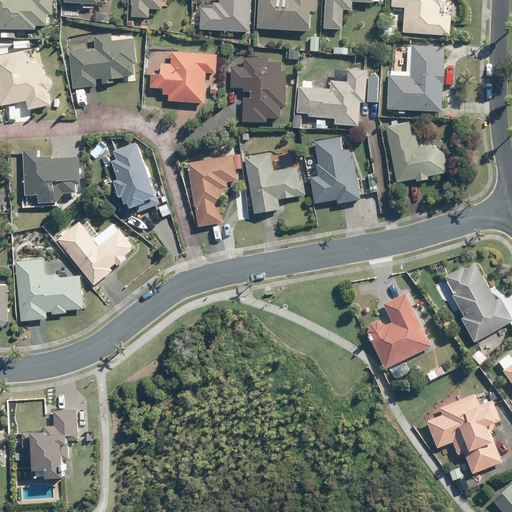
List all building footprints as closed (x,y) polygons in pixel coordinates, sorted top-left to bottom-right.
[(0,0),(0,26),(37,27),(37,22),(48,23),(49,12),(55,12),(55,0),(0,0)] [(151,16),(151,6),(163,7),(163,0),(134,0),(134,15),(151,16)] [(202,28),(203,28),(251,30),(252,0),(222,0),(222,4),(215,3),(215,9),(203,8),(202,28)] [(316,0),(260,0),(259,26),(311,29),(312,9),(316,9),(316,0)] [(326,0),(325,26),(344,27),(345,7),(353,7),(353,0),(365,0),(375,1),(374,0),(326,0)] [(441,0),(393,0),(394,5),(407,6),(405,31),(451,34),(453,15),(441,13),(441,0)] [(111,14),(95,12),(94,22),(110,23),(111,14)] [(104,75),(104,77),(136,73),(132,39),(114,41),(113,33),(96,35),(98,48),(72,51),(76,87),(98,84),(97,76),(104,75)] [(309,41),(309,51),(318,51),(319,41),(309,41)] [(408,108),(444,110),(445,83),(446,67),(447,46),(415,45),(413,75),(393,75),(391,74),(390,107),(402,108),(408,108)] [(29,99),(30,107),(51,103),(45,74),(43,60),(33,62),(30,49),(0,54),(0,92),(2,104),(29,99)] [(165,93),(170,93),(170,100),(206,101),(207,71),(218,71),(219,53),(174,50),(173,63),(163,62),(163,74),(153,73),(152,86),(165,86),(165,93)] [(289,50),(288,59),(297,59),(298,51),(289,50)] [(233,65),(233,85),(253,85),(253,96),(245,96),(245,120),(268,121),(268,116),(282,116),(282,105),(283,70),(283,62),(269,61),(269,57),(246,56),(246,66),(233,65)] [(312,112),(312,114),(338,116),(337,122),(360,124),(362,100),(366,101),(369,69),(349,67),(348,81),(333,80),(332,88),(314,87),(314,80),(305,80),(304,86),(301,86),(299,111),(312,112)] [(381,87),(372,86),(371,99),(381,99),(381,87)] [(411,121),(388,125),(398,181),(429,175),(449,171),(446,151),(433,143),(430,144),(415,146),(411,121)] [(323,174),(312,176),(317,201),(359,194),(351,148),(343,150),(341,137),(317,141),(323,174)] [(120,177),(116,179),(122,195),(124,195),(126,194),(130,206),(138,203),(140,210),(162,202),(155,186),(151,175),(147,165),(138,140),(116,149),(119,157),(114,160),(120,177)] [(39,148),(24,149),(27,194),(41,193),(41,202),(57,201),(65,192),(77,191),(77,182),(82,182),(80,155),(40,158),(40,155),(39,148)] [(236,154),(239,168),(245,167),(242,153),(236,154)] [(299,166),(275,170),(272,153),(246,157),(256,212),(281,208),(280,199),(303,195),(299,166)] [(222,189),(229,188),(228,181),(239,179),(234,154),(189,162),(200,226),(224,222),(221,203),(224,202),(222,189)] [(380,177),(371,179),(373,193),(382,192),(380,177)] [(113,269),(112,267),(117,263),(127,255),(133,250),(133,244),(121,228),(117,232),(108,239),(101,246),(81,221),(58,239),(95,284),(113,269)] [(44,259),(17,261),(22,320),(47,317),(47,312),(66,310),(84,308),(81,275),(61,277),(46,278),(44,259)] [(451,293),(464,315),(461,317),(474,340),(511,318),(511,316),(500,295),(496,298),(475,262),(464,268),(462,264),(445,274),(454,291),(451,293)] [(0,325),(3,326),(9,320),(10,284),(0,284),(0,325)] [(369,322),(367,330),(385,367),(431,344),(405,292),(383,302),(392,319),(384,323),(384,321),(376,319),(369,322)] [(478,349),(472,355),(479,363),(485,357),(478,349)] [(511,354),(502,361),(508,368),(506,370),(511,377),(511,354)] [(441,365),(427,372),(430,379),(444,372),(441,365)] [(502,419),(495,400),(500,398),(497,391),(491,394),(493,399),(481,403),(477,392),(441,406),(459,453),(466,450),(474,472),(504,460),(495,436),(493,437),(488,425),(502,419)] [(66,447),(68,447),(68,440),(77,440),(76,410),(53,411),(53,425),(42,426),(42,432),(21,433),(22,448),(30,448),(30,470),(36,470),(37,477),(43,476),(43,478),(61,478),(61,459),(66,458),(66,447)] [(463,467),(452,470),(456,480),(466,476),(463,467)] [(511,511),(511,485),(496,499),(508,511),(511,511)]
